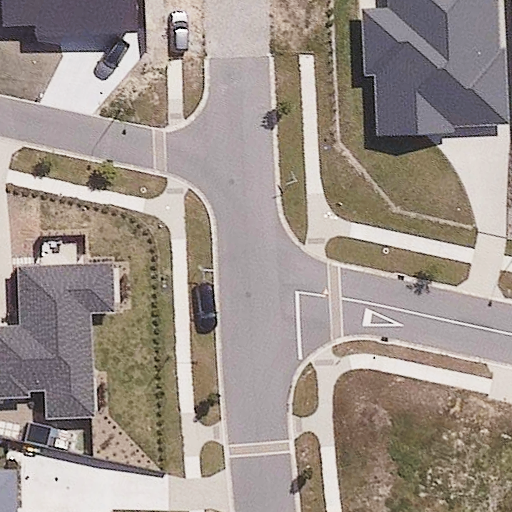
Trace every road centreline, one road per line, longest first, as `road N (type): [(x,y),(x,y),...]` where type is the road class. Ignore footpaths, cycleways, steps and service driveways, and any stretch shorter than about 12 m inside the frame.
road 1 (residential): [(511,334),(310,291),(254,291)]
road 2 (residential): [(0,117),(159,150),(242,155)]
road 3 (residential): [(254,291),(265,511)]
road 4 (residential): [(242,155),(254,291)]
